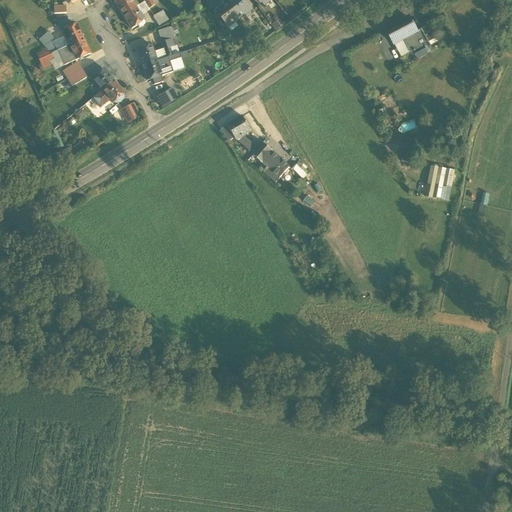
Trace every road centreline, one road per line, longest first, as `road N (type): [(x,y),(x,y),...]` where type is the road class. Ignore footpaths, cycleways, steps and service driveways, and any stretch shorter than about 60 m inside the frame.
road 1 (secondary): [(158,131),(344,0)]
road 2 (residential): [(218,118),(411,0)]
road 3 (residential): [(485,511),(511,328)]
road 4 (secondary): [(0,225),(158,131)]
road 5 (residential): [(158,131),(95,12)]
